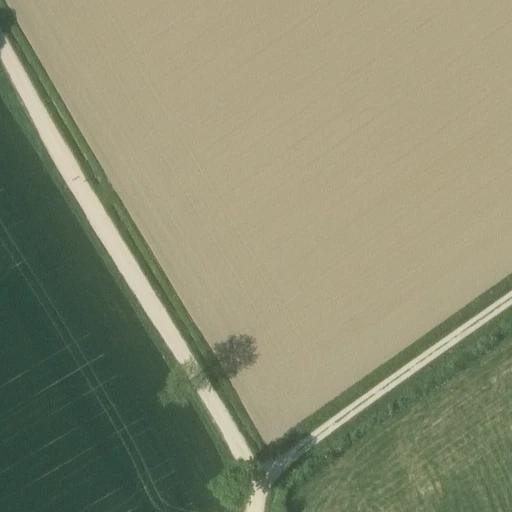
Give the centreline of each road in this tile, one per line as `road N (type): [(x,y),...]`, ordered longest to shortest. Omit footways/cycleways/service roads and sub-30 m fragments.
road 1 (track): [(254,511),(254,474),(0,47)]
road 2 (track): [(254,474),(511,296)]
